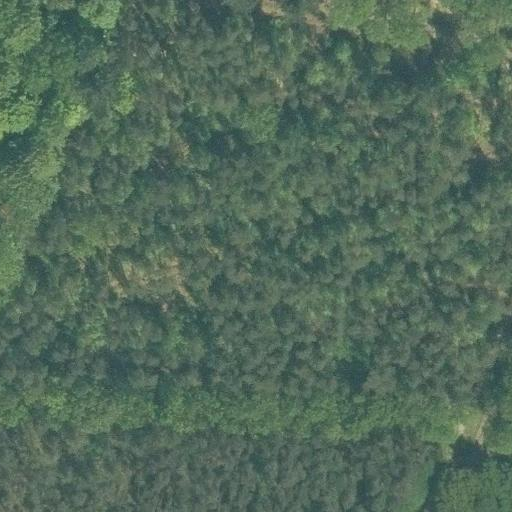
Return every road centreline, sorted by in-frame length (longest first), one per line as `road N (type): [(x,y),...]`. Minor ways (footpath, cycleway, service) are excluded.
road 1 (track): [(511,47),(298,0)]
road 2 (track): [(511,366),(453,511)]
